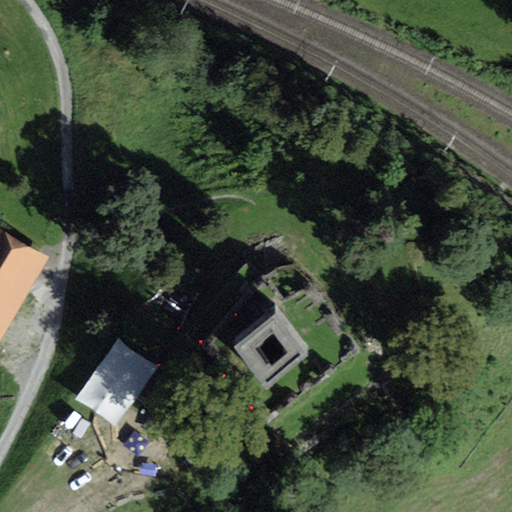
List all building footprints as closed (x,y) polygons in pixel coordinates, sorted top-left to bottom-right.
[(0,313),(35,256),(0,235),(0,313)] [(257,363),(266,375),(308,345),(275,301),(234,332),(242,344),(257,363)] [(242,344),(235,349),(250,369),(257,363),(242,344)] [(302,388),(293,394),(295,398),(304,391),(302,388)] [(394,397),(388,389),(372,401),(378,408),(394,397)]
